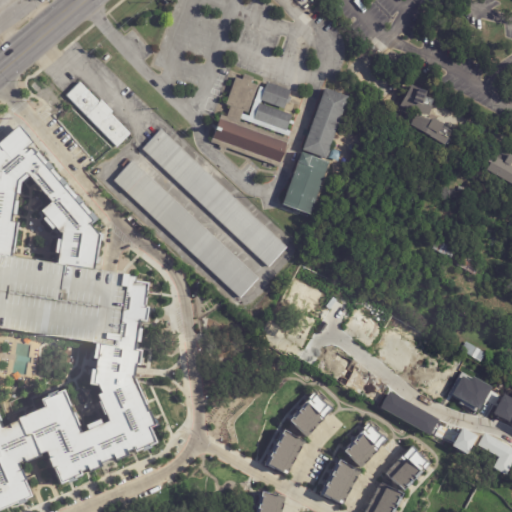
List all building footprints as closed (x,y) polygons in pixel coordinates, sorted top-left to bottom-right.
[(253,80),(251,84),(258,87),(248,113),(243,112),(242,114),(249,117),(260,88),(265,90),(268,83),(291,92),(284,111),(260,102),(260,103),(292,116),(286,131),(290,133),(288,137),(241,119),(240,122),(289,141),(278,169),(227,149),(226,151),(219,149),(220,147),(210,143),(221,116),(226,118),(230,108),(225,106),(236,79),(242,81),(244,76),(253,80)] [(393,92),(389,88),(394,84),(397,88),(393,92)] [(128,135),(129,135),(116,148),(66,97),(79,85),(98,105),(100,102),(111,113),(109,115),(128,135)] [(436,103),(437,103),(434,109),(436,110),(432,120),(448,127),(447,130),(455,134),(449,148),(412,131),(419,116),(404,109),(414,88),(431,96),(429,100),(436,103)] [(316,157),(303,152),(327,91),(350,100),(327,161),(316,157)] [(0,253),(8,255),(15,223),(8,222),(9,215),(14,215),(16,201),(11,201),(12,193),(16,193),(18,182),(26,177),(49,201),(37,211),(42,215),(39,218),(49,230),(52,228),(55,233),(58,233),(58,239),(54,239),(52,252),(55,252),(54,263),(93,269),(93,265),(97,265),(102,233),(99,233),(90,223),(96,219),(28,144),(30,142),(15,124),(0,136),(0,253)] [(286,248),(268,268),(142,150),(161,130),(286,248)] [(511,158),(511,185),(484,170),(496,149),(511,158)] [(342,154),(338,163),(330,159),(334,151),(342,154)] [(315,159),(329,164),(311,217),(283,207),(301,154),(315,159)] [(254,277),(258,280),(240,300),(114,182),(133,163),(254,277)] [(483,194),(490,200),(487,203),(480,196),(483,194)] [(499,204),(506,210),(503,213),(496,208),(499,204)] [(438,242),(456,251),(452,258),(462,263),(464,258),(482,267),(477,277),(450,263),(451,260),(434,250),(438,242)] [(0,254),(0,328),(93,342),(115,346),(126,275),(93,269),(54,263),(0,254)] [(0,507),(27,496),(13,463),(45,452),(59,483),(160,441),(134,373),(149,283),(134,281),(134,276),(126,275),(115,346),(93,342),(91,357),(95,359),(94,369),(88,368),(85,384),(96,384),(99,393),(94,395),(105,420),(78,432),(61,389),(38,399),(42,406),(3,425),(0,418),(0,507)] [(477,349),(487,355),(482,364),(462,351),(467,343),(477,349)] [(261,464),(280,425),(301,395),(325,413),(303,441),(286,476),(261,464)] [(312,494),(339,454),(363,426),(386,441),(361,472),(340,508),(312,494)] [(360,511),(385,476),(409,448),(432,462),(407,493),(396,511),(360,511)] [(254,511),(261,487),(284,498),(280,511),(254,511)]
